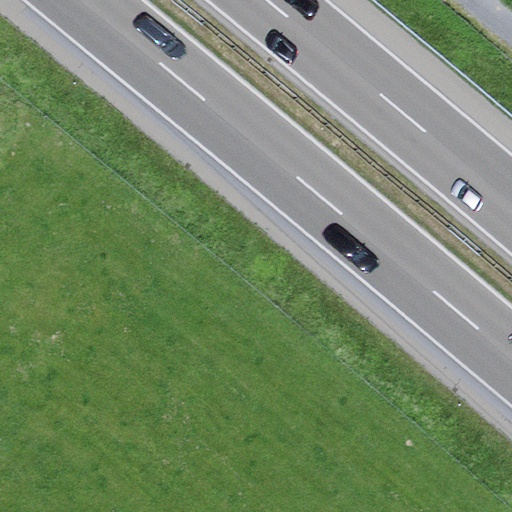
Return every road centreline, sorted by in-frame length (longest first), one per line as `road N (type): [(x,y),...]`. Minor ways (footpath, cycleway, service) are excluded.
road 1 (motorway): [(79,0),(511,360)]
road 2 (motorway): [(511,202),(268,0)]
